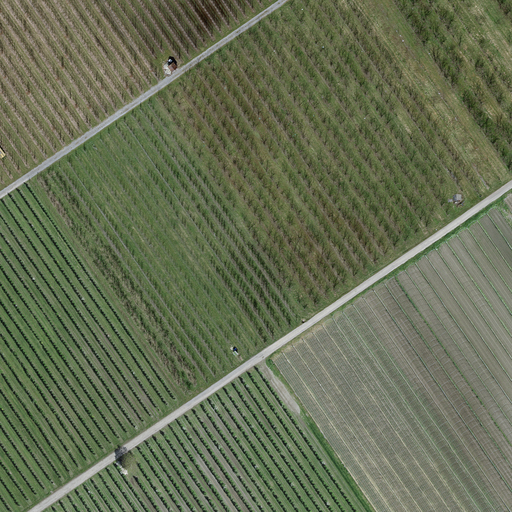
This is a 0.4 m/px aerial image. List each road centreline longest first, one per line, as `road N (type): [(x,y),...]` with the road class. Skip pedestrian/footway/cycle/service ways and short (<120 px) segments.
road 1 (track): [(34,511),(511,184)]
road 2 (track): [(0,192),(280,0)]
